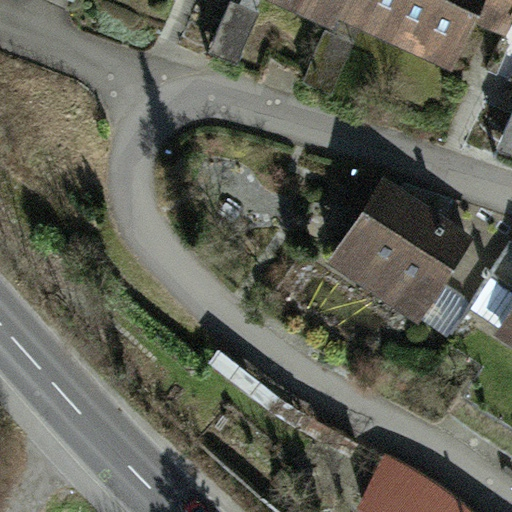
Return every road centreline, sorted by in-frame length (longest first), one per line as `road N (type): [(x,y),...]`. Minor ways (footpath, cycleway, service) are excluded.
road 1 (residential): [(511,192),(304,121),(206,122),(183,236),(323,388),(511,503)]
road 2 (tertiary): [(177,511),(0,321)]
